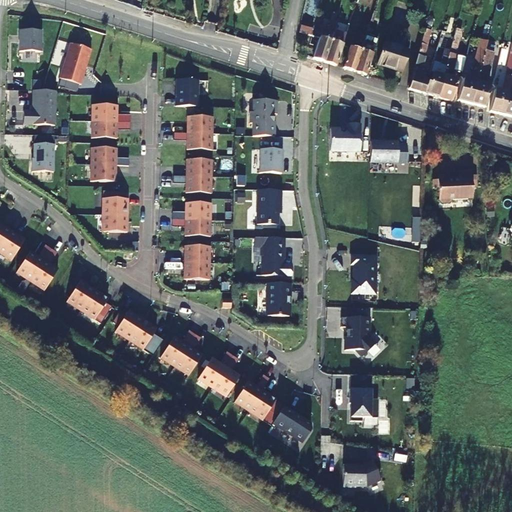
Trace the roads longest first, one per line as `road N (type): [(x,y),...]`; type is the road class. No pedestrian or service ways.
road 1 (residential): [(145,289),(200,307),(301,363),(312,347),(315,242),(301,188),(307,80)]
road 2 (tertiary): [(307,80),(61,0)]
road 3 (tertiary): [(511,144),(307,80)]
road 4 (residential): [(145,289),(152,88)]
road 5 (residential): [(0,179),(57,217),(91,258),(145,289)]
